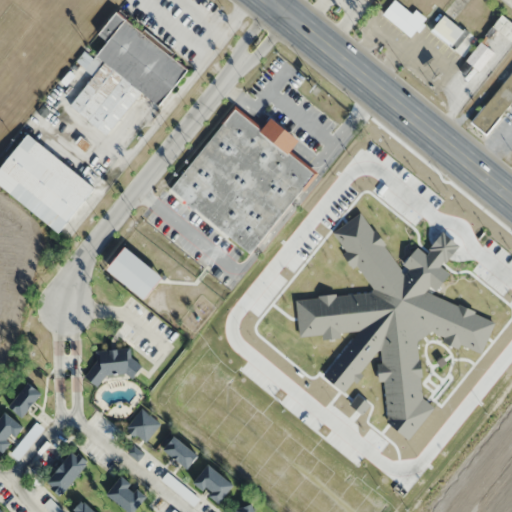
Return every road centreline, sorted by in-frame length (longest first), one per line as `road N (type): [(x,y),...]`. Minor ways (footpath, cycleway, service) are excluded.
road 1 (primary): [(265,0),(511,201)]
road 2 (residential): [(220,84),(89,248)]
road 3 (residential): [(58,420),(59,314),(89,248)]
road 4 (residential): [(79,420),(75,315),(89,248)]
